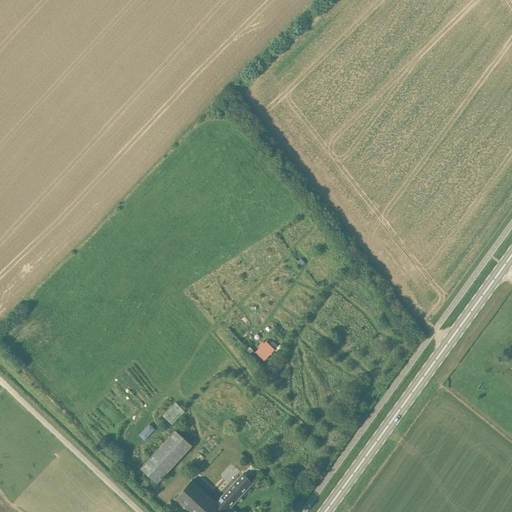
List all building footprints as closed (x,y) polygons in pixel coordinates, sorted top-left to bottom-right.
[(259,348),(255,352),(264,361),(273,350),(264,342),(263,344),(261,342),(257,347),(259,348)] [(176,412),(173,409),(171,412),(174,415),(170,419),(173,422),(184,411),(180,407),(176,412)] [(149,423),(139,434),(145,439),(155,428),(149,423)] [(192,446),(175,430),(139,469),(156,484),(192,446)] [(191,480),(173,499),(187,511),(225,511),(253,482),(243,473),(216,502),(191,480)]
